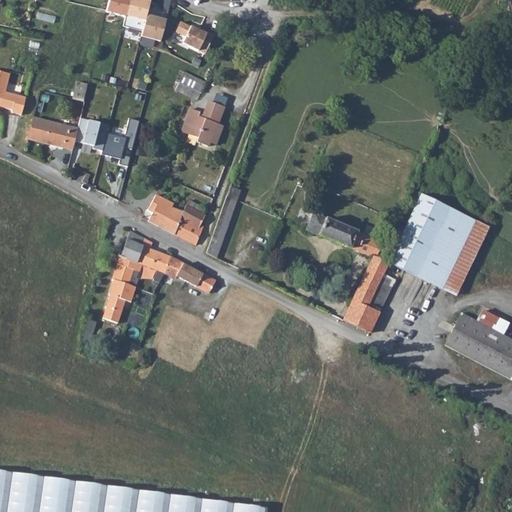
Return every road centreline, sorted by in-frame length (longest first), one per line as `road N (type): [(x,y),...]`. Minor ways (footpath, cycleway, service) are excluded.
road 1 (residential): [(0,151),(511,414)]
road 2 (track): [(511,70),(436,32),(371,15),(284,17),(198,258)]
